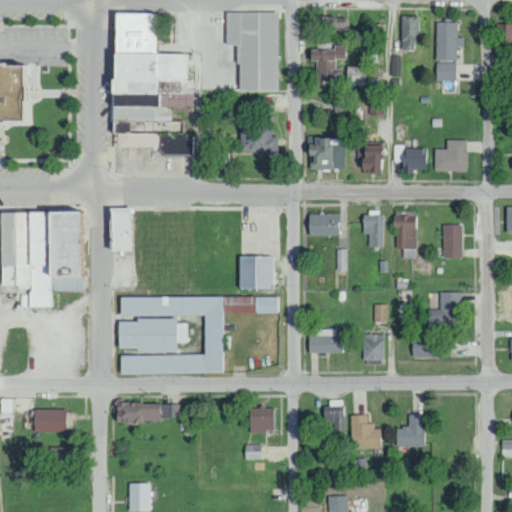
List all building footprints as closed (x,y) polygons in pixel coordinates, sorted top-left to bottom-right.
[(191,154),(191,133),(184,133),(184,121),(172,121),(172,108),(192,108),(192,93),(189,93),(189,88),(186,88),(187,54),(153,54),(154,14),(110,13),(109,133),(116,133),(116,146),(157,147),(157,154),(191,154)] [(229,14),(228,49),(240,49),(240,68),(243,67),(244,94),(284,95),(284,14),(229,14)] [(419,16),(401,16),(401,49),(418,50),(419,16)] [(345,17),(320,17),(320,30),(345,31),(345,17)] [(456,61),(456,46),(464,47),(464,37),(456,37),(457,22),(437,22),(436,61),(456,61)] [(504,41),(511,40),(511,23),(497,24),(497,33),(503,32),(504,41)] [(316,81),(335,81),(335,59),(346,59),(346,44),(316,44),(316,49),(308,49),(308,61),(316,61),(316,81)] [(455,81),(455,63),(436,63),(435,80),(455,81)] [(0,120),(0,65),(25,65),(25,120),(0,120)] [(365,86),(365,66),(347,66),(346,85),(365,86)] [(239,126),(240,153),(277,152),(276,136),(271,136),(271,125),(239,126)] [(345,170),(345,138),(309,138),(308,169),(345,170)] [(466,171),(466,140),(446,140),(446,149),(434,149),(434,171),(466,171)] [(379,174),(380,146),(362,145),(360,173),(379,174)] [(426,168),(425,148),(401,149),(402,173),(413,173),(413,169),(426,168)] [(108,252),(128,251),(127,209),(106,209),(108,252)] [(415,258),(416,212),(393,211),(392,229),(396,229),(395,249),(403,249),(403,257),(415,258)] [(0,286),(28,286),(28,307),(50,307),(49,291),(83,291),(82,212),(0,212),(0,286)] [(362,233),(369,234),(368,246),(382,247),(384,213),(363,212),(362,233)] [(307,214),(307,236),(339,235),(339,213),(307,214)] [(461,257),(461,225),(443,225),(443,258),(461,257)] [(336,270),(347,270),(348,249),(337,249),(336,270)] [(238,289),(274,289),(274,257),(238,257),(238,289)] [(460,292),(439,292),(440,309),(427,309),(427,331),(461,330),(460,292)] [(204,315),(204,355),(119,355),(119,374),(222,373),(222,314),(279,313),(279,297),(119,298),(119,316),(204,315)] [(374,304),(374,321),(387,322),(388,305),(374,304)] [(188,323),(176,323),(176,320),(117,320),(117,350),(176,351),(176,342),(188,342),(188,323)] [(341,353),(341,336),(334,336),(334,329),(315,329),(315,336),(308,336),(308,352),(341,353)] [(362,359),(383,360),(383,334),(363,334),(362,359)] [(449,358),(450,341),(411,340),(411,357),(449,358)] [(11,399),(0,399),(0,411),(0,412),(11,412),(11,399)] [(344,402),(322,403),(323,424),(333,423),(333,430),(345,430),(344,402)] [(180,404),(114,403),(114,420),(180,421),(180,404)] [(273,431),(272,408),(248,408),(249,432),(273,431)] [(32,431),(64,432),(65,410),(33,409),(32,431)] [(395,447),(423,447),(424,415),(408,414),(408,428),(396,427),(395,447)] [(350,416),(351,449),(380,448),(379,426),(368,426),(367,415),(350,416)] [(501,457),(511,456),(511,440),(501,440),(501,457)] [(260,444),(244,445),(245,460),(260,459),(260,444)] [(49,470),(69,470),(69,447),(50,447),(49,470)] [(128,511),(149,511),(150,484),(128,483),(128,511)] [(347,511),(347,495),(328,496),(327,511),(347,511)]
